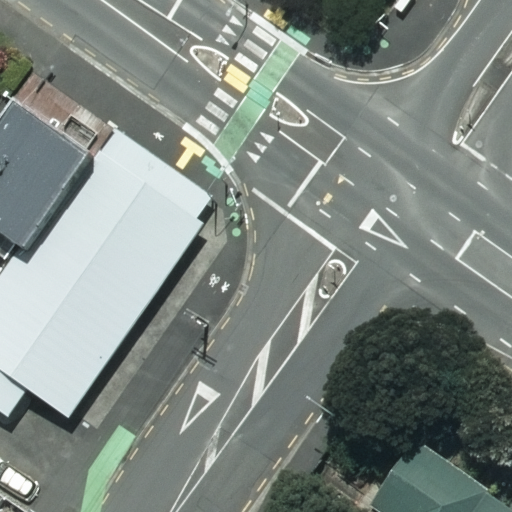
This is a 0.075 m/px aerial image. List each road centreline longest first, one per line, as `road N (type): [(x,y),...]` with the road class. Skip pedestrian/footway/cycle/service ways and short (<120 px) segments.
road 1 (residential): [(181,511),(404,197)]
road 2 (tertiary): [(119,0),(404,197)]
road 3 (residential): [(404,197),(511,51)]
road 4 (tertiary): [(404,197),(511,276)]
